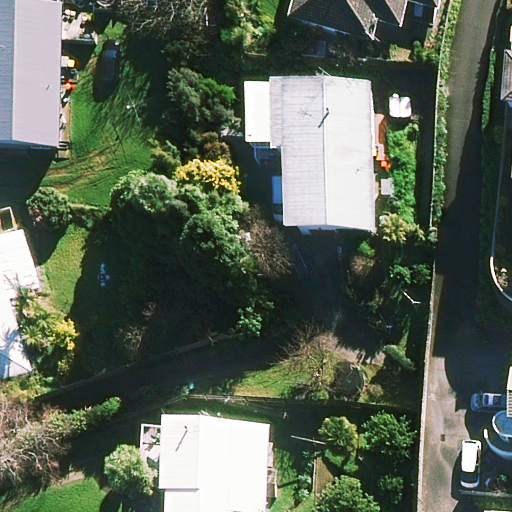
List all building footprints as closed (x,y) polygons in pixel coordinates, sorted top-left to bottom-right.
[(308,0),(300,43),(378,57),(382,36),(406,40),(410,14),(442,20),(445,0),(308,0)] [(96,49),(97,22),(0,20),(0,164),(65,165),(67,49),(96,49)] [(379,250),(373,96),(255,100),(257,168),(291,167),(295,253),(379,250)] [(0,249),(0,392),(34,382),(12,311),(43,301),(24,242),(0,249)] [(511,424),(503,424),(501,465),(511,465),(511,424)] [(269,511),(270,439),(173,438),(172,511),(269,511)] [(486,455),(456,455),(456,501),(485,501),(486,455)]
